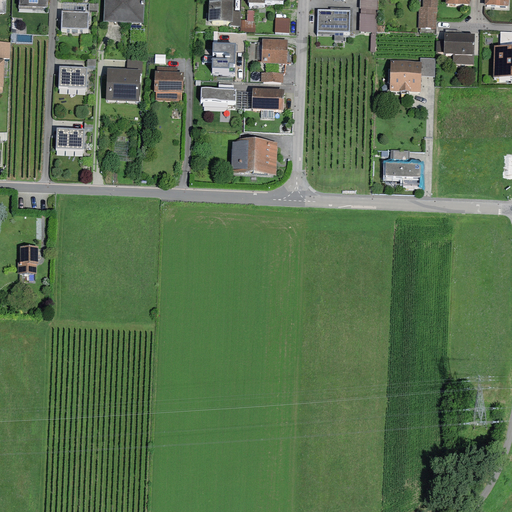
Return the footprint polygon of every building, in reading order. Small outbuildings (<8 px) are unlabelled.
[(144,0),(103,0),(103,22),(143,24),(144,0)] [(232,0),(208,0),(208,21),(230,22),(232,22),(232,12),(232,0)] [(377,0),(359,0),(359,8),(360,9),(377,10),(377,0)] [(422,0),(422,7),(419,7),(418,28),(436,29),(437,0),(422,0)] [(330,10),(317,9),(317,34),(334,35),(334,41),(343,41),(343,33),(352,33),(352,8),(330,8),(330,10)] [(88,12),(61,11),(60,29),(87,30),(88,12)] [(240,12),(232,12),(232,22),(230,22),(230,26),(240,26),(240,21),(240,12)] [(360,14),(359,14),(359,32),(371,33),(375,33),(377,33),(377,15),(360,14)] [(289,19),(275,18),(274,32),(289,33),(289,19)] [(247,21),(240,21),(240,26),(240,32),(254,32),(255,21),(253,21),(247,21)] [(511,32),(500,32),(500,45),(511,44),(511,32)] [(475,34),(444,33),(443,54),(453,54),(452,64),(474,64),(475,34)] [(287,40),(262,39),(261,63),(286,64),(287,40)] [(10,43),(0,41),(0,59),(3,59),(3,58),(10,58),(10,43)] [(235,43),(212,43),(212,68),(229,69),(229,64),(235,64),(235,43)] [(511,44),(500,45),(494,46),(493,77),(511,75),(511,44)] [(420,58),(420,62),(421,62),(421,76),(435,77),(435,59),(420,58)] [(127,60),(127,69),(140,70),(140,74),(142,74),(142,60),(127,60)] [(420,62),(390,61),(389,91),(420,92),(421,76),(421,62),(420,62)] [(87,68),(59,66),(58,87),(86,88),(87,68)] [(127,69),(107,68),(106,100),(139,101),(140,74),(140,70),(127,69)] [(157,71),(154,71),(154,91),(155,91),(155,101),(181,101),(182,92),(183,92),(183,72),(177,72),(157,71)] [(283,74),(261,73),(261,82),(282,83),(283,74)] [(236,89),(200,88),(200,100),(235,102),(236,89)] [(284,90),(252,88),(252,89),(251,109),(283,110),(284,90)] [(93,121),(84,120),(84,128),(93,128),(93,121)] [(84,129),(56,128),(55,149),(84,150),(84,129)] [(276,175),(277,142),(232,141),(231,174),(276,175)] [(410,151),(390,150),(390,161),(409,162),(410,151)] [(390,161),(383,161),(382,183),(421,184),(421,162),(409,162),(390,161)] [(38,247),(19,247),(20,263),(17,263),(18,274),(36,274),(36,265),(38,265),(38,247)]
